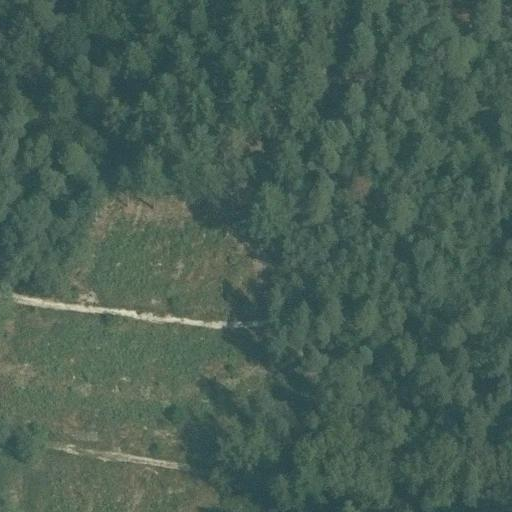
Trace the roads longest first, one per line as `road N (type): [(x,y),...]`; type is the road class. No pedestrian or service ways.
road 1 (track): [(370,82),(0,0)]
road 2 (track): [(370,82),(511,107)]
